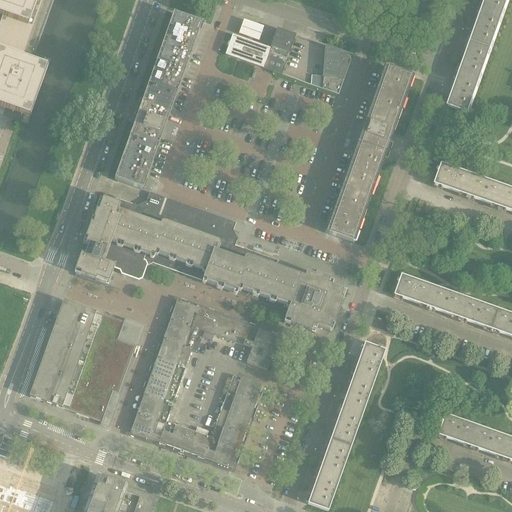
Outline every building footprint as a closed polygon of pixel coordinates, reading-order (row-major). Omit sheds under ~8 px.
[(34,28),(43,0),(0,0),(0,15),(3,17),(34,28)] [(487,0),(483,12),(503,19),(509,0),(487,0)] [(483,12),(472,44),(492,51),(503,19),(483,12)] [(141,190),(200,24),(176,16),(117,181),(141,190)] [(0,51),(23,60),(34,28),(3,17),(0,23),(0,51)] [(263,30),(243,23),(239,37),(259,44),(263,30)] [(277,29),(270,49),(263,69),(269,71),(282,76),(296,36),(277,29)] [(226,56),(263,69),(270,49),(233,36),(226,56)] [(472,44),(460,76),(480,83),(492,51),(472,44)] [(29,118),(47,68),(34,64),(23,60),(0,51),(0,107),(1,108),(29,118)] [(349,57),(347,56),(326,54),(323,90),(339,96),(351,62),(351,60),(350,58),(349,57)] [(385,153),(412,77),(388,69),(329,235),(352,243),(385,153)] [(469,115),(480,83),(460,76),(449,108),(469,115)] [(436,186),(468,197),(476,177),(444,166),(436,186)] [(508,189),(476,177),(468,197),(501,209),(508,189)] [(511,190),(508,189),(501,209),(511,212),(511,190)] [(76,269),(75,273),(76,274),(106,285),(108,285),(110,282),(111,276),(113,272),(115,268),(120,270),(120,271),(122,275),(139,281),(143,279),(147,267),(148,265),(153,259),(204,277),(203,281),(203,282),(237,295),(239,290),(289,308),(288,312),(284,323),(286,323),(290,325),(293,326),(296,327),(299,328),(303,329),(306,330),(310,332),(315,334),(317,328),(331,333),(332,330),(334,326),(334,324),(336,320),(336,318),(338,314),(339,312),(341,304),(346,292),(335,289),(332,287),(334,281),(307,272),(305,278),(276,268),(278,261),(235,247),(238,239),(237,238),(233,231),(234,231),(236,224),(227,221),(204,213),(156,195),(155,195),(150,193),(147,202),(137,207),(116,199),(115,203),(101,199),(99,206),(94,218),(93,218),(84,245),(85,245),(81,255),(78,265),(76,269)] [(397,297),(429,309),(436,288),(404,277),(397,297)] [(436,288),(429,309),(461,320),(468,300),(436,288)] [(468,300),(461,320),(493,331),(500,311),(468,300)] [(108,426),(142,329),(65,302),(30,398),(108,426)] [(166,425),(185,369),(199,331),(206,312),(177,302),(162,346),(161,346),(160,348),(159,351),(160,351),(131,434),(159,444),(166,425)] [(511,315),(500,311),(493,331),(511,337),(511,315)] [(218,317),(206,312),(199,331),(212,336),(218,317)] [(232,321),(218,317),(212,336),(225,340),(232,321)] [(238,345),(245,326),(232,321),(225,340),(238,345)] [(252,350),(258,331),(245,326),(238,345),(252,350)] [(267,372),(280,338),(258,331),(252,350),(247,365),(267,372)] [(365,345),(354,377),(374,384),(385,352),(365,345)] [(232,470),(250,420),(262,387),(234,377),(212,438),(176,426),(175,428),(166,425),(159,444),(232,470)] [(354,377),(342,409),(362,416),(374,384),(354,377)] [(342,409),(331,441),(351,448),(362,416),(342,409)] [(441,437),(473,448),(480,428),(448,417),(441,437)] [(511,439),(480,428),(473,448),(505,459),(511,439)] [(331,441),(319,473),(340,480),(351,448),(331,441)] [(319,473),(308,505),(326,511),(328,511),(340,480),(319,473)] [(153,511),(158,500),(100,479),(98,486),(88,511),(153,511)] [(0,511),(51,511),(55,502),(29,493),(21,490),(0,482),(0,511)]
